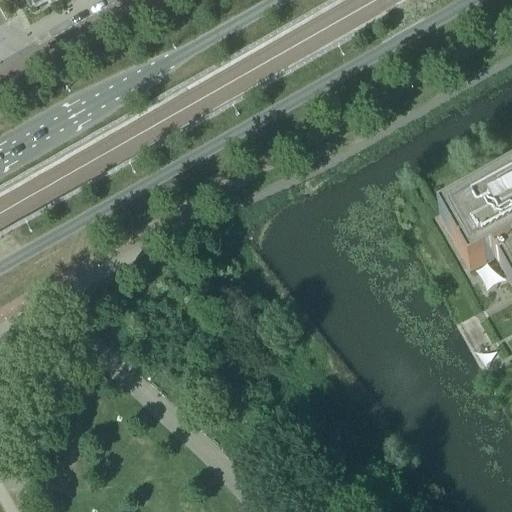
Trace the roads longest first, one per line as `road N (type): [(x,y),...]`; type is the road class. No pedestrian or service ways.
road 1 (secondary): [(0,270),(473,0)]
road 2 (secondary): [(281,0),(0,159)]
road 3 (residential): [(21,69),(142,0)]
